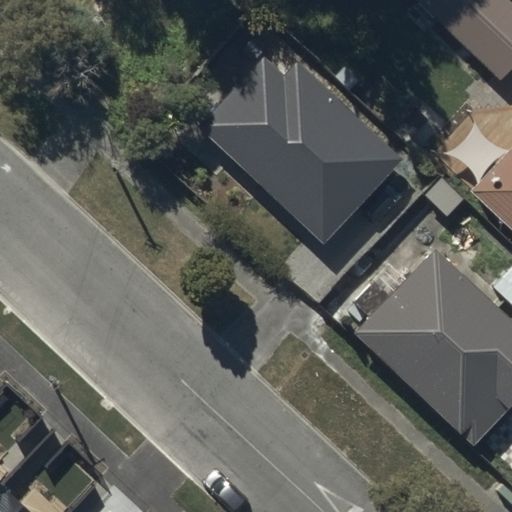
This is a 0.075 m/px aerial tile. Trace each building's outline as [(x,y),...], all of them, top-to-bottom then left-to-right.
[(413,0),(500,82),(511,68),(511,11),(500,0),(413,0)] [(324,248),(401,165),(296,68),(284,81),(263,62),(198,132),(324,248)] [(357,85),(344,72),(336,80),(350,93),(357,85)] [(511,152),(470,197),(511,236),(511,152)] [(462,203),(441,183),(425,199),(446,219),(462,203)] [(511,410),(511,329),(433,256),(356,339),(476,450),(511,410)] [(511,274),(495,293),(511,309),(511,274)] [(66,511),(20,470),(0,492),(0,511),(66,511)]
